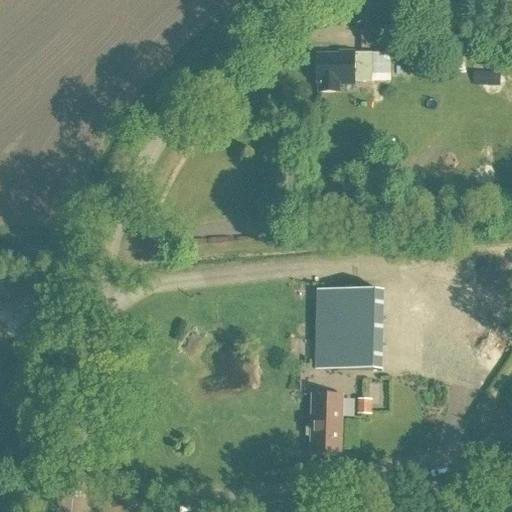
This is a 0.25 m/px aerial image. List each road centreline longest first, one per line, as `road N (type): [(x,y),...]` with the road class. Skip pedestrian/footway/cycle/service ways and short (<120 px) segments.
road 1 (residential): [(72,511),(104,267),(122,207),(189,100),(299,0)]
road 2 (secondary): [(511,464),(277,511)]
